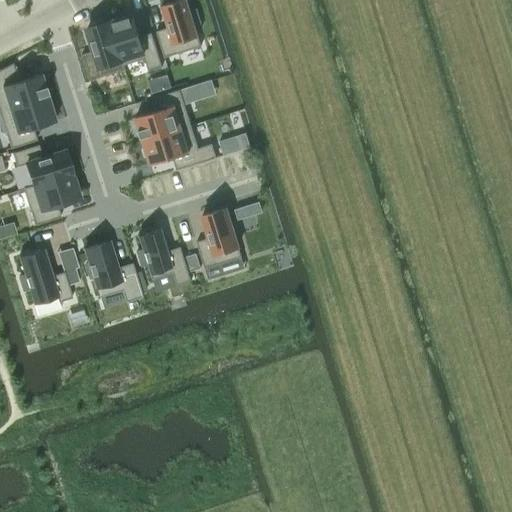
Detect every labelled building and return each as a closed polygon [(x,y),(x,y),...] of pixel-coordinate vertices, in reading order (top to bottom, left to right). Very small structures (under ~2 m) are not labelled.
[(169,27),(156,31),(164,57),(201,46),(194,25),(200,23),(196,9),(190,11),(186,0),(176,0),(162,5),(169,27)] [(132,14),(110,21),(125,69),(126,69),(124,64),(144,58),(148,70),(162,66),(152,32),(139,36),(132,14)] [(94,50),(82,54),(90,80),(125,69),(110,21),(87,28),(94,50)] [(12,63),(0,68),(0,111),(47,97),(40,73),(17,80),(12,63)] [(158,110),(135,117),(143,140),(191,125),(180,89),(154,97),(158,110)] [(47,97),(0,111),(0,116),(10,148),(36,140),(32,128),(54,121),(47,97)] [(191,125),(143,140),(150,164),(172,157),(176,169),(216,157),(212,143),(198,147),(191,125)] [(228,139),(218,142),(223,155),(233,152),(228,139)] [(37,144),(11,153),(16,166),(25,163),(32,185),(22,188),(23,189),(71,174),(63,150),(41,157),(37,144)] [(71,174),(23,189),(34,225),(60,217),(56,204),(78,197),(71,174)] [(209,237),(196,241),(205,267),(217,264),(220,275),(245,267),(235,235),(238,234),(234,220),(230,221),(226,208),(202,215),(209,237)] [(141,250),(136,252),(140,265),(146,263),(150,279),(173,272),(177,284),(191,280),(181,246),(168,250),(161,228),(137,235),(141,250)] [(108,241),(84,249),(88,263),(84,264),(88,278),(92,276),(98,296),(121,289),(125,301),(141,295),(131,262),(116,267),(108,241)] [(42,248),(18,256),(24,275),(18,277),(23,290),(28,288),(37,315),(61,308),(59,301),(71,297),(67,284),(63,271),(51,275),(42,248)] [(196,254),(184,257),(189,271),(200,268),(196,254)] [(74,268),(63,271),(67,284),(78,281),(74,268)]
